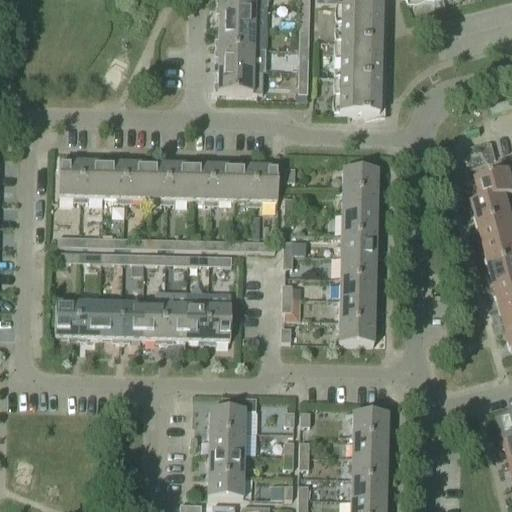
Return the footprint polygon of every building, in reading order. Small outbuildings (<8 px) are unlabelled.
[(215,7),(215,12),(265,13),(266,13),(266,3),(253,3),(253,0),(218,0),(219,4),(215,7)] [(314,0),(314,10),(340,10),(380,11),(380,0),(314,0)] [(380,11),(340,10),(338,120),(378,121),(380,11)] [(215,12),(215,14),(218,17),(218,34),(253,35),(265,35),(265,13),(215,12)] [(298,21),(298,35),(307,35),(308,21),(298,21)] [(214,50),(214,55),(257,56),(257,55),(264,56),(265,35),(253,35),(218,34),(218,47),(214,50)] [(307,35),(298,35),(298,48),(307,48),(307,35)] [(214,55),(214,58),(217,61),(217,76),(252,77),(261,77),(264,77),(264,56),(257,55),(257,56),(214,55)] [(297,64),(297,78),(307,78),(307,65),(297,64)] [(213,94),(213,99),(256,100),(261,100),(261,77),(252,77),(217,76),(216,91),(213,94)] [(307,78),(297,78),(296,91),(306,91),(307,78)] [(79,208),(80,169),(57,168),(57,203),(72,203),(72,208),(79,208)] [(80,169),(79,208),(87,209),(87,204),(101,204),(102,169),(80,169)] [(102,169),(101,204),(115,204),(115,209),(122,210),(123,170),(102,169)] [(145,170),(123,170),(122,210),(130,210),(130,205),(144,205),(145,170)] [(145,170),(144,205),(158,206),(158,210),(166,211),(167,171),(145,170)] [(189,171),(167,171),(166,211),(173,211),(173,206),(188,206),(189,171)] [(189,171),(188,206),(202,207),(202,212),(209,212),(210,172),(189,171)] [(232,172),(210,172),(209,212),(217,212),(217,207),(231,207),(232,172)] [(232,172),(231,207),(245,208),(245,213),(253,213),(254,173),(232,172)] [(276,174),(254,173),(253,213),(260,213),(260,208),(275,208),(276,174)] [(283,175),(283,176),(283,188),(293,189),(293,175),(283,175)] [(341,175),(341,198),(376,199),(376,176),(341,175)] [(505,198),(506,201),(511,198),(511,187),(509,175),(475,184),(481,205),(505,198)] [(341,198),(340,219),(375,220),(376,199),(341,198)] [(505,198),(481,205),(471,207),(477,229),(511,220),(506,201),(505,198)] [(282,218),(292,218),(292,205),(282,205),(282,218)] [(292,218),(282,218),(282,232),(292,232),(292,218)] [(375,220),(340,219),(340,241),(375,242),(375,220)] [(511,224),(511,220),(477,229),(483,250),(511,242),(511,224)] [(375,242),(340,241),(339,263),(374,264),(375,242)] [(511,242),(483,250),(488,271),(511,264),(511,242)] [(70,253),(70,243),(57,243),(56,253),(70,253)] [(100,254),(100,244),(86,244),(86,253),(100,254)] [(100,244),(100,254),(113,254),(113,244),(100,244)] [(143,255),(143,245),(130,245),(130,254),(143,255)] [(143,245),(143,255),(156,255),(157,246),(143,245)] [(186,256),(187,246),(173,246),(173,256),(186,256)] [(200,247),(187,246),(186,256),(200,256),(200,247)] [(230,247),(217,247),(216,257),(230,257),(230,247)] [(244,248),(230,247),(230,257),(243,257),(244,248)] [(260,258),(273,258),(274,248),(260,248),(260,258)] [(282,248),(281,261),(291,262),(291,248),(282,248)] [(70,268),(70,259),(56,259),(56,268),(70,268)] [(100,269),(100,260),(87,259),(86,269),(100,269)] [(100,260),(100,269),(113,270),(113,260),(100,260)] [(143,270),(143,261),(130,260),(130,270),(143,270)] [(143,261),(143,270),(156,271),(157,261),(143,261)] [(185,271),(185,262),(172,261),(172,271),(185,271)] [(291,262),(281,261),(281,275),(291,275),(291,262)] [(185,262),(185,271),(198,272),(199,262),(185,262)] [(230,263),(216,263),(216,272),(230,273),(230,263)] [(374,264),(339,263),(339,284),(373,285),(374,264)] [(511,264),(488,271),(494,292),(511,287),(511,264)] [(339,284),(338,306),(373,307),(373,285),(339,284)] [(511,287),(494,292),(499,313),(511,309),(511,287)] [(281,291),(280,305),(290,305),(290,291),(281,291)] [(153,311),(142,311),(141,346),(156,346),(159,349),(162,349),(163,299),(154,299),(153,311)] [(185,300),(163,299),(162,349),(166,350),(169,346),(184,347),(185,300)] [(185,300),(184,347),(199,347),(202,350),(205,350),(206,300),(185,300)] [(206,300),(205,350),(209,351),(212,347),(228,348),(229,331),(229,313),(229,301),(206,300)] [(77,347),(77,304),(68,304),(68,309),(54,309),(53,343),(69,344),(72,347),(77,347)] [(86,305),(77,304),(77,347),(80,347),(82,344),(98,345),(99,310),(86,309),(86,305)] [(99,310),(98,345),(113,345),(115,348),(119,348),(120,305),(111,305),(111,310),(99,310)] [(120,305),(119,348),(123,348),(126,345),(141,346),(142,311),(129,310),(129,306),(120,305)] [(290,305),(280,305),(280,318),(290,318),(290,305)] [(338,306),(337,328),(372,329),(373,307),(338,306)] [(511,331),(511,309),(499,313),(505,334),(511,331)] [(372,329),(337,328),(337,350),(372,351),(372,329)] [(289,335),(282,334),(280,334),(279,348),(289,348),(289,335)] [(208,416),(208,438),(243,439),(243,417),(254,417),(254,412),(255,406),(255,405),(252,405),(220,404),(220,405),(219,416),(208,416)] [(292,432),(292,419),(283,418),(283,432),(292,432)] [(308,419),(299,419),(298,432),(308,433),(308,419)] [(351,441),(386,442),(386,420),(351,419),(351,441)] [(503,447),(511,444),(511,421),(509,422),(497,425),(503,447)] [(243,439),(208,438),(207,460),(242,461),(243,439)] [(386,442),(351,441),(350,463),(385,464),(386,442)] [(511,467),(511,444),(503,447),(509,468),(511,467)] [(282,462),(292,462),(292,449),(282,449),(282,462)] [(298,462),(307,462),(308,449),(298,449),(298,462)] [(242,461),(207,460),(207,482),(242,483),(242,461)] [(292,462),(282,462),(282,475),(292,476),(292,462)] [(307,462),(298,462),(297,476),(307,476),(307,462)] [(385,464),(350,463),(350,485),(384,486),(385,464)] [(242,483),(207,482),(206,504),(241,505),(242,483)] [(384,486),(350,485),(349,507),(384,507),(384,486)] [(291,491),(281,491),(281,505),(291,506),(291,491)] [(297,505),(306,505),(306,492),(297,492),(297,505)]
